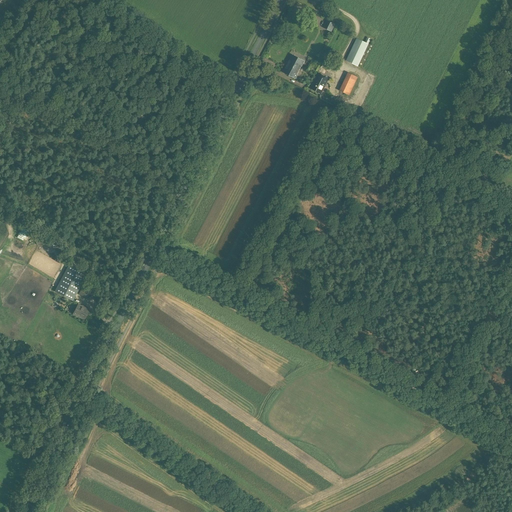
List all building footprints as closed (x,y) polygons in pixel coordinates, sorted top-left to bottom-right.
[(327,20),(323,27),(331,31),(335,24),(327,20)] [(358,66),(369,44),(364,42),(357,38),(346,61),(358,66)] [(293,55),(284,72),(290,76),(291,74),(296,77),(304,61),(293,55)] [(348,72),(339,90),(349,95),(358,77),(348,72)] [(321,94),(329,78),(319,73),(311,88),(321,94)] [(496,160),(506,164),(508,159),(499,155),(496,160)] [(69,265),(55,292),(72,301),(86,274),(69,265)] [(90,292),(82,288),(79,293),(87,297),(90,292)] [(89,310),(79,304),(73,314),(84,319),(89,310)]
